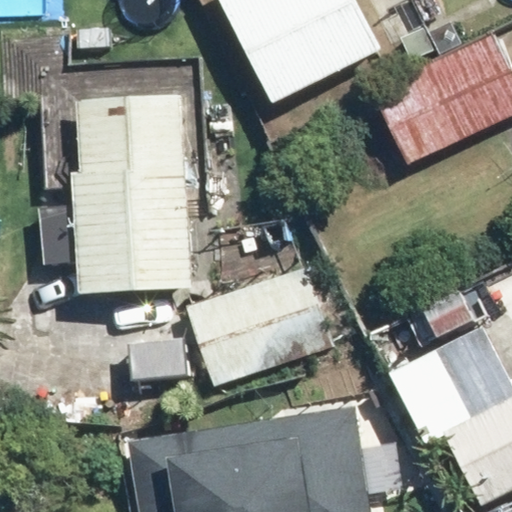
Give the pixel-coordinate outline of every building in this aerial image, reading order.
[(383,58),(353,0),(202,0),(262,118),(383,58)] [(511,124),(511,76),(495,41),(367,102),(402,176),(511,124)] [(185,110),(71,112),(75,302),(188,300),(185,110)] [(304,274),(181,312),(207,394),(330,357),(304,274)] [(454,297),(411,318),(429,354),(472,333),(454,297)] [(377,511),(360,404),(141,440),(152,511),(377,511)] [(437,442),(473,511),(484,511),(511,497),(511,406),(511,404),(437,442)]
